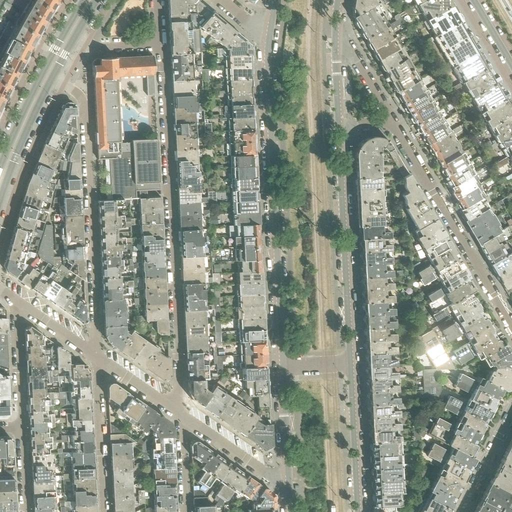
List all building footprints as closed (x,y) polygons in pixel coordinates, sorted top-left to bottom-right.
[(30,0),(24,12),(16,24),(38,37),(41,31),(39,30),(43,23),(47,16),(49,17),(52,12),(32,0),(30,0)] [(32,0),(52,12),(56,6),(54,5),(56,0),(32,0)] [(189,13),(194,13),(193,0),(167,0),(169,14),(185,14),(189,13)] [(182,65),(192,64),(192,56),(192,53),(195,53),(199,53),(198,30),(199,29),(198,27),(201,27),(212,13),(197,0),(193,0),(194,13),(189,13),(190,21),(185,21),(169,22),(171,69),(183,68),(182,65)] [(352,17),(378,0),(377,0),(353,0),(352,8),(352,17)] [(359,28),(382,15),(376,4),(379,2),(378,0),(352,17),(355,21),(354,23),(357,28),(359,28)] [(428,18),(451,4),(451,2),(450,0),(422,0),(418,3),(404,11),(405,14),(407,13),(408,15),(416,15),(421,12),(425,20),(428,18)] [(5,2),(0,10),(0,16),(1,17),(5,10),(8,11),(11,5),(5,2)] [(421,44),(460,20),(460,19),(461,17),(458,14),(456,13),(451,4),(428,18),(425,20),(422,21),(427,29),(430,28),(434,35),(421,43),(421,44)] [(211,36),(223,22),(212,13),(201,27),(200,27),(211,36)] [(185,21),(185,14),(169,14),(169,22),(185,21)] [(365,39),(388,25),(382,15),(359,28),(361,32),(360,34),(363,39),(365,39)] [(2,34),(0,37),(0,49),(5,53),(24,62),(27,56),(26,55),(28,51),(29,49),(30,47),(33,42),(34,43),(38,37),(16,24),(9,20),(2,34)] [(441,52),(469,36),(469,35),(469,33),(467,29),(465,29),(460,20),(421,44),(424,49),(433,44),(432,41),(434,40),(441,52)] [(211,36),(222,46),(235,32),(223,22),(211,36)] [(372,50),(395,37),(388,25),(365,39),(367,42),(367,45),(369,49),(372,50)] [(225,58),(252,57),(251,55),(250,50),(251,50),(251,49),(249,44),(248,44),(244,41),(244,40),(235,32),(222,46),(224,48),(225,56),(225,58)] [(443,55),(451,68),(470,56),(479,51),(478,50),(479,48),(477,45),(474,44),(469,36),(441,52),(440,53),(442,56),(443,55)] [(376,60),(378,61),(401,47),(395,37),(372,50),(373,53),(373,55),(376,60)] [(382,71),(384,71),(407,58),(401,47),(378,61),(380,64),(379,66),(382,71)] [(0,49),(0,83),(11,89),(14,82),(12,81),(16,74),(19,67),(21,68),(24,62),(5,53),(0,49)] [(454,71),(461,82),(487,66),(488,64),(486,60),(483,60),(479,51),(470,56),(451,68),(444,72),(442,72),(442,73),(444,76),(445,75),(453,70),(454,71)] [(95,59),(92,63),(92,77),(93,77),(96,133),(96,132),(94,132),(95,144),(96,144),(97,143),(98,159),(109,159),(111,200),(127,199),(129,199),(132,199),(135,199),(135,191),(160,190),(157,139),(131,140),(132,143),(120,144),(116,77),(146,76),(147,96),(155,95),(153,56),(144,56),(105,58),(106,63),(101,64),(101,59),(95,59)] [(228,69),(251,67),(251,62),(252,61),(252,57),(225,58),(225,68),(228,68),(228,69)] [(390,82),(413,68),(407,58),(384,71),(386,75),(385,77),(388,81),(390,82)] [(182,65),(183,68),(171,69),(172,80),(193,79),(192,64),(182,65)] [(471,97),(497,82),(497,80),(494,75),(492,74),(487,66),(461,82),(453,87),(455,90),(463,85),(471,97)] [(228,69),(228,81),(251,80),(251,75),(252,73),(252,69),(251,67),(228,69)] [(395,92),(397,93),(420,79),(413,68),(390,82),(392,85),(392,87),(395,92)] [(194,91),(193,79),(172,80),(173,94),(202,93),(202,89),(198,89),(198,91),(194,91)] [(403,103),(426,90),(420,79),(397,93),(398,96),(398,98),(401,103),(403,103)] [(228,81),(229,93),(251,92),(251,87),(252,86),(252,82),(251,80),(228,81)] [(480,113),(506,98),(506,96),(503,90),(501,89),(497,82),(471,97),(462,102),(464,105),(472,100),(480,113)] [(0,110),(2,108),(0,106),(2,102),(3,101),(4,99),(6,94),(8,95),(11,89),(0,83),(0,110)] [(407,113),(409,113),(432,100),(426,90),(403,103),(405,106),(404,108),(407,113)] [(229,105),(252,104),(253,103),(253,99),(252,97),(251,92),(229,93),(229,105)] [(188,109),(195,109),(194,96),(203,96),(202,93),(173,94),(173,105),(184,104),(184,107),(188,107),(188,109)] [(481,132),(488,127),(511,113),(511,108),(510,106),(511,104),(508,98),(506,98),(480,113),(487,125),(480,129),(481,132)] [(415,124),(438,110),(432,100),(409,113),(411,117),(410,119),(413,123),(415,124)] [(57,117),(55,121),(66,125),(68,119),(70,115),(76,115),(75,110),(75,107),(73,105),(70,103),(67,103),(64,105),(62,107),(57,117)] [(173,105),(174,121),(195,120),(195,111),(195,109),(188,109),(188,107),(184,107),(184,104),(173,105)] [(230,118),(253,117),(253,115),(253,111),(252,109),(252,104),(229,105),(230,118)] [(421,134),(444,121),(438,110),(415,124),(417,127),(416,129),(419,134),(421,134)] [(490,146),(511,133),(511,113),(488,127),(495,140),(491,142),(493,144),(490,146)] [(230,118),(231,130),(253,129),(254,128),(254,124),(253,122),(253,117),(230,118)] [(189,136),(196,136),(195,122),(195,120),(174,121),(174,132),(185,131),(185,135),(189,134),(189,136)] [(55,121),(50,132),(55,134),(56,132),(70,138),(71,137),(68,136),(69,135),(68,135),(70,133),(68,132),(70,127),(66,125),(55,121)] [(425,144),(427,145),(450,131),(444,121),(421,134),(423,138),(423,140),(425,144)] [(231,130),(231,143),(254,142),(254,141),(255,139),(255,137),(254,135),(253,129),(231,130)] [(175,148),(197,147),(196,138),(196,136),(189,136),(189,134),(185,135),(185,131),(174,132),(175,148)] [(433,155),(456,142),(450,131),(427,145),(429,148),(429,150),(431,155),(433,155)] [(50,132),(44,145),(62,152),(63,149),(57,146),(59,141),(62,142),(65,137),(69,138),(69,139),(70,138),(56,132),(55,134),(50,132)] [(507,156),(511,153),(511,133),(490,146),(492,148),(500,144),(503,148),(502,150),(505,155),(507,156)] [(383,149),(388,153),(394,150),(392,146),(389,143),(386,140),(383,138),(379,137),(375,137),(372,137),(368,138),(365,140),(361,142),(359,145),(357,149),(356,150),(367,155),(379,154),(379,149),(383,149)] [(61,160),(60,162),(78,161),(77,143),(72,143),(68,141),(67,141),(63,149),(62,152),(61,155),(64,158),(63,161),(61,160)] [(232,156),(255,155),(254,149),(255,147),(255,145),(254,143),(254,142),(231,143),(232,156)] [(440,166),(462,152),(456,142),(433,155),(435,159),(435,161),(438,165),(440,166)] [(44,145),(41,154),(47,156),(48,154),(59,158),(61,155),(62,152),(44,145)] [(175,148),(176,159),(186,158),(186,161),(190,161),(190,163),(197,163),(197,149),(197,147),(175,148)] [(380,167),(379,154),(367,155),(356,150),(356,152),(355,156),(356,165),(370,165),(371,167),(380,167)] [(398,155),(394,150),(388,153),(392,159),(398,155)] [(446,176),(468,163),(462,152),(440,166),(441,169),(441,171),(444,176),(446,176)] [(511,153),(507,156),(508,156),(495,164),(498,169),(508,163),(507,161),(510,159),(511,162),(511,165),(511,167),(511,153)] [(41,154),(36,164),(55,171),(56,169),(54,168),(58,159),(59,159),(59,158),(48,154),(47,156),(41,154)] [(233,168),(255,166),(255,162),(256,160),(256,156),(255,155),(232,156),(233,168)] [(401,162),(398,155),(392,159),(395,165),(401,162)] [(177,176),(200,174),(200,171),(198,171),(198,165),(197,163),(190,163),(190,161),(186,161),(186,158),(176,159),(177,176)] [(58,172),(57,175),(59,176),(58,178),(65,177),(64,174),(62,172),(62,170),(68,171),(67,177),(79,177),(78,171),(78,167),(78,161),(60,162),(59,167),(58,172)] [(405,168),(401,162),(395,165),(399,171),(405,168)] [(447,182),(450,187),(474,173),(468,163),(446,176),(448,180),(447,182)] [(34,169),(33,172),(40,175),(39,176),(46,179),(48,180),(49,178),(51,179),(53,173),(57,175),(58,172),(55,171),(36,164),(36,165),(34,169)] [(381,177),(380,167),(371,167),(370,165),(356,165),(356,178),(381,177)] [(233,168),(233,179),(256,178),(255,174),(256,172),(256,168),(255,166),(233,168)] [(409,174),(405,168),(399,171),(403,178),(409,174)] [(452,193),(455,199),(480,184),(475,176),(484,171),(482,168),(474,173),(450,187),(452,191),(452,193)] [(33,172),(28,184),(54,190),(55,184),(53,183),(54,180),(51,179),(49,178),(48,180),(46,179),(39,176),(40,175),(33,172)] [(511,172),(509,175),(503,178),(505,183),(511,179),(511,172)] [(192,191),(199,190),(199,186),(201,186),(201,182),(198,182),(198,176),(201,176),(200,174),(177,176),(177,187),(187,186),(188,189),(192,189),(192,191)] [(423,198),(409,174),(403,178),(403,182),(402,183),(407,192),(402,195),(404,200),(404,204),(407,208),(423,198)] [(58,181),(57,184),(63,184),(63,189),(79,188),(79,177),(67,177),(65,177),(58,178),(59,179),(58,181)] [(356,178),(357,190),(384,189),(384,183),(381,183),(381,177),(356,178)] [(233,179),(234,191),(256,190),(256,185),(257,183),(257,180),(256,178),(233,179)] [(28,184),(25,194),(32,196),(32,198),(41,200),(50,203),(51,199),(44,197),(46,191),(48,192),(49,190),(53,191),(54,190),(28,184)] [(456,204),(460,211),(483,197),(485,196),(479,185),(455,199),(457,202),(456,204)] [(177,187),(178,202),(208,200),(208,198),(199,198),(199,191),(199,190),(192,191),(192,189),(188,189),(187,186),(177,187)] [(63,196),(60,196),(60,198),(70,197),(70,200),(80,199),(80,197),(80,195),(79,188),(63,189),(63,195),(63,196)] [(357,203),(382,201),(382,196),(385,196),(385,191),(389,191),(389,188),(384,189),(357,190),(357,203)] [(234,202),(257,201),(258,199),(258,196),(257,194),(256,190),(234,191),(234,202)] [(511,193),(500,200),(504,207),(511,202),(511,193)] [(25,194),(21,205),(42,211),(44,212),(48,213),(49,210),(43,208),(42,209),(41,209),(42,206),(41,206),(43,203),(40,202),(41,200),(32,198),(32,196),(25,194)] [(54,198),(53,203),(58,203),(59,211),(59,214),(81,213),(80,209),(80,199),(70,200),(70,197),(60,198),(54,198)] [(461,216),(464,222),(488,208),(489,207),(483,197),(460,211),(462,213),(461,214),(461,216)] [(148,209),(160,208),(160,198),(137,199),(137,204),(139,204),(139,213),(148,213),(148,209)] [(411,219),(429,208),(423,198),(407,208),(405,209),(411,219)] [(100,201),(98,201),(98,212),(116,211),(115,205),(129,205),(129,199),(127,199),(111,200),(100,201)] [(178,202),(179,213),(189,212),(189,215),(193,215),(193,217),(200,217),(199,203),(208,202),(208,200),(178,202)] [(234,202),(235,213),(258,213),(258,211),(258,210),(258,207),(257,205),(257,201),(234,202)] [(358,214),(386,213),(385,207),(382,207),(382,201),(357,203),(358,214)] [(21,205),(18,216),(26,218),(26,217),(35,219),(36,216),(38,216),(38,213),(41,214),(42,211),(21,205)] [(161,223),(160,208),(148,209),(148,213),(139,213),(140,219),(138,219),(138,224),(140,224),(161,223)] [(428,222),(435,219),(429,208),(411,219),(417,229),(428,222)] [(471,233),(495,219),(488,208),(464,222),(471,233)] [(116,211),(98,212),(99,223),(130,222),(130,219),(130,218),(124,218),(124,216),(116,216),(116,211)] [(179,229),(201,228),(200,218),(200,217),(193,217),(193,215),(189,215),(189,212),(179,213),(179,229)] [(81,213),(59,214),(59,216),(63,216),(64,224),(71,224),(72,227),(81,226),(81,213)] [(235,226),(258,224),(259,223),(259,219),(258,217),(258,213),(235,213),(235,226)] [(358,214),(358,227),(383,226),(383,220),(386,220),(386,213),(358,214)] [(18,216),(15,227),(42,233),(42,231),(36,229),(36,230),(34,230),(36,224),(34,222),(35,219),(26,217),(26,218),(18,216)] [(441,229),(435,219),(428,222),(417,229),(415,230),(418,236),(416,237),(424,249),(428,247),(433,244),(429,236),(441,229)] [(471,233),(478,244),(501,230),(495,219),(471,233)] [(130,222),(99,223),(100,234),(117,233),(117,228),(124,227),(130,227),(130,225),(130,222)] [(162,240),(161,223),(140,224),(140,237),(149,236),(149,238),(153,238),(153,240),(162,240)] [(55,234),(54,234),(54,237),(55,237),(60,237),(82,236),(81,226),(72,227),(71,224),(64,224),(64,236),(63,236),(63,234),(60,235),(59,234),(55,234)] [(236,237),(259,236),(260,234),(260,230),(258,229),(258,224),(235,226),(232,226),(232,231),(236,230),(236,237)] [(46,225),(37,254),(40,259),(47,263),(48,262),(52,265),(58,269),(60,266),(61,265),(66,269),(70,271),(73,274),(81,279),(83,281),(84,281),(83,258),(67,259),(62,260),(54,260),(54,257),(53,257),(53,250),(52,244),(52,225),(46,225)] [(15,226),(11,237),(20,239),(19,241),(28,243),(28,241),(31,240),(33,234),(34,235),(33,236),(40,238),(42,233),(15,227),(15,226)] [(361,240),(386,238),(389,238),(389,231),(386,232),(385,226),(383,226),(358,227),(359,233),(361,235),(361,240)] [(483,254),(511,237),(511,236),(507,227),(501,230),(478,244),(483,254)] [(194,244),(202,244),(201,229),(201,228),(179,229),(180,240),(190,240),(191,242),(194,242),(194,244)] [(429,259),(451,246),(447,239),(441,229),(429,236),(433,244),(428,247),(424,249),(429,259)] [(117,233),(100,234),(100,245),(125,244),(125,239),(125,238),(117,238),(117,233)] [(82,236),(60,237),(60,239),(62,239),(65,239),(65,249),(73,248),(73,246),(82,246),(82,236)] [(163,251),(162,240),(153,240),(153,238),(149,238),(149,236),(140,237),(141,251),(163,251)] [(239,249),(260,248),(260,241),(258,239),(258,236),(259,236),(236,237),(234,236),(234,243),(234,249),(239,249)] [(11,237),(8,249),(35,256),(35,254),(30,252),(28,252),(29,248),(27,245),(28,243),(19,241),(20,239),(11,237)] [(489,263),(511,250),(511,237),(483,254),(489,263)] [(361,247),(362,253),(387,251),(390,251),(390,244),(386,244),(386,238),(361,240),(359,242),(359,246),(361,247)] [(180,240),(181,256),(202,255),(202,245),(202,244),(194,244),(194,242),(191,242),(190,240),(180,240)] [(125,244),(100,245),(101,255),(118,254),(118,250),(125,249),(125,244)] [(62,257),(54,257),(54,260),(62,260),(67,259),(83,258),(82,246),(73,246),(73,248),(65,249),(65,257),(62,257)] [(428,276),(457,257),(451,247),(451,246),(429,259),(432,263),(417,272),(420,278),(418,279),(419,280),(428,276)] [(261,255),(260,248),(239,249),(239,255),(236,255),(235,255),(235,261),(237,261),(259,260),(259,257),(261,255)] [(8,249),(5,261),(13,263),(14,261),(23,263),(23,261),(25,262),(27,256),(34,258),(35,256),(8,249)] [(511,250),(489,263),(495,274),(511,265),(511,250)] [(163,266),(163,251),(141,251),(142,263),(151,263),(151,265),(155,265),(155,267),(163,266)] [(362,260),(362,265),(387,264),(391,264),(390,257),(387,257),(387,251),(362,253),(360,254),(360,258),(362,260)] [(118,254),(101,255),(101,267),(126,265),(132,265),(132,259),(128,259),(118,260),(118,254)] [(203,265),(202,255),(181,256),(181,266),(192,266),(192,268),(196,268),(196,271),(203,270),(203,272),(211,267),(211,263),(212,263),(212,256),(209,256),(209,262),(203,265)] [(442,280),(463,267),(457,257),(428,276),(419,280),(422,285),(439,275),(442,280)] [(419,264),(415,258),(410,261),(411,270),(419,264)] [(238,272),(261,271),(260,267),(261,266),(261,262),(260,260),(259,260),(237,261),(238,272)] [(5,261),(4,266),(6,272),(20,281),(26,273),(21,270),(21,268),(23,263),(14,261),(13,263),(5,261)] [(45,267),(30,288),(40,295),(58,269),(52,265),(48,262),(47,263),(45,267)] [(164,277),(163,266),(155,267),(155,265),(151,265),(151,263),(142,263),(143,278),(164,277)] [(363,278),(388,277),(391,276),(391,270),(388,270),(387,264),(362,265),(360,267),(361,271),(363,273),(363,278)] [(26,273),(20,281),(30,288),(45,267),(42,265),(40,269),(34,265),(32,269),(31,268),(27,274),(26,273)] [(58,269),(40,295),(45,299),(49,301),(60,286),(70,271),(66,269),(61,265),(60,266),(58,269)] [(126,265),(101,267),(102,277),(119,276),(119,272),(126,271),(133,271),(132,265),(126,265)] [(508,286),(511,284),(511,283),(511,265),(495,274),(504,289),(508,286)] [(204,283),(203,272),(203,270),(196,271),(196,268),(192,268),(192,266),(181,266),(182,284),(204,283)] [(430,302),(468,279),(470,278),(467,274),(463,267),(442,280),(441,281),(444,286),(427,296),(430,302)] [(238,284),(261,283),(261,279),(262,277),(262,274),(261,272),(261,271),(238,272),(238,284)] [(60,286),(49,301),(59,308),(76,282),(78,283),(81,279),(73,274),(70,278),(71,279),(68,283),(69,284),(66,290),(60,286)] [(119,276),(102,277),(102,288),(133,287),(133,283),(133,281),(127,281),(119,282),(119,276)] [(165,293),(164,277),(143,278),(143,291),(152,290),(152,291),(156,291),(156,293),(165,293)] [(363,286),(364,291),(389,290),(388,289),(392,289),(392,282),(388,282),(388,277),(363,278),(361,280),(361,284),(363,286)] [(426,304),(432,314),(469,293),(474,290),(468,279),(430,302),(428,303),(426,304)] [(76,282),(59,308),(80,322),(81,323),(84,323),(86,320),(86,318),(85,305),(78,301),(77,300),(77,298),(73,295),(77,289),(78,290),(81,285),(78,283),(76,282)] [(204,299),(204,283),(182,284),(183,295),(193,295),(193,297),(197,297),(197,299),(204,299)] [(238,284),(239,295),(262,294),(262,291),(263,289),(262,285),(261,283),(238,284)] [(133,287),(102,288),(103,301),(123,299),(123,298),(120,298),(120,294),(128,293),(134,293),(133,292),(133,287)] [(165,304),(165,293),(156,293),(156,291),(152,291),(152,290),(143,291),(144,306),(165,304)] [(364,303),(389,302),(392,302),(392,295),(389,295),(389,290),(364,291),(362,293),(362,297),(364,298),(364,303)] [(455,315),(477,302),(474,297),(471,297),(469,293),(432,314),(431,315),(434,320),(452,310),(455,315)] [(239,306),(262,305),(262,302),(263,300),(263,297),(262,295),(262,294),(239,295),(239,304),(232,304),(232,307),(239,306)] [(205,310),(204,299),(197,299),(197,297),(193,297),(193,295),(183,295),(184,311),(205,310)] [(123,299),(103,301),(104,317),(104,327),(124,326),(124,325),(124,321),(126,321),(126,311),(126,309),(125,306),(123,306),(123,299)] [(365,311),(365,316),(390,315),(393,314),(393,308),(389,308),(389,302),(364,303),(362,305),(363,309),(365,311)] [(432,330),(438,340),(482,314),(479,310),(480,307),(477,302),(455,315),(458,320),(441,330),(438,325),(432,329),(432,330)] [(154,320),(166,319),(165,304),(144,306),(145,316),(135,316),(135,321),(142,320),(142,321),(148,320),(154,320)] [(240,310),(240,319),(263,318),(264,316),(264,312),(263,311),(262,305),(239,306),(240,310)] [(206,325),(205,310),(184,311),(184,321),(195,321),(195,323),(199,323),(199,325),(206,325)] [(437,340),(440,345),(441,345),(447,341),(447,342),(464,332),(467,337),(490,324),(487,319),(484,318),(482,314),(438,340),(437,340)] [(365,329),(390,327),(394,327),(394,320),(390,321),(390,315),(365,316),(363,318),(363,322),(365,324),(365,329)] [(241,330),(264,329),(265,328),(264,324),(263,322),(263,318),(240,319),(241,330)] [(167,334),(166,319),(154,320),(154,323),(156,323),(156,333),(159,335),(160,335),(167,334)] [(184,321),(185,337),(206,337),(206,325),(199,325),(199,323),(195,323),(195,321),(184,321)] [(474,347),(494,335),(492,331),(493,329),(490,324),(467,337),(469,342),(453,352),(456,357),(471,349),(468,345),(472,343),(474,347)] [(25,345),(44,344),(43,339),(42,339),(44,337),(27,325),(24,329),(25,345)] [(124,326),(104,327),(105,336),(108,342),(119,350),(133,359),(146,341),(145,340),(132,331),(131,331),(129,334),(125,332),(124,326)] [(366,342),(391,340),(394,340),(394,333),(391,333),(390,327),(365,329),(364,331),(364,335),(366,336),(366,342)] [(239,342),(264,341),(265,339),(265,336),(264,334),(264,330),(264,329),(241,330),(241,340),(239,340),(239,342)] [(440,345),(437,340),(438,340),(432,330),(420,336),(421,344),(435,369),(440,369),(455,369),(441,345),(440,345)] [(480,358),(483,356),(502,345),(499,340),(497,339),(494,335),(474,347),(475,350),(472,352),(471,349),(456,357),(450,360),(452,363),(457,360),(459,364),(477,353),(480,358)] [(207,352),(206,337),(185,337),(186,353),(207,352)] [(367,354),(392,353),(395,353),(395,346),(391,346),(391,340),(366,342),(364,343),(365,348),(367,349),(367,354)] [(146,341),(133,359),(146,368),(163,380),(169,376),(168,356),(164,356),(157,352),(157,351),(158,349),(153,346),(146,341)] [(239,345),(240,354),(265,353),(266,351),(266,348),(265,347),(264,341),(239,342),(233,342),(232,343),(233,346),(238,346),(238,345),(239,345)] [(25,345),(26,356),(51,355),(51,350),(44,350),(44,344),(25,345)] [(494,367),(511,367),(511,352),(510,349),(508,350),(506,345),(503,344),(502,345),(483,356),(489,366),(492,365),(494,367)] [(0,419),(1,419),(0,407),(0,398),(10,398),(7,348),(7,345),(0,345),(0,419)] [(70,370),(70,365),(69,365),(68,360),(72,360),(74,357),(58,346),(56,349),(57,354),(57,367),(63,367),(63,370),(70,370)] [(197,368),(208,368),(207,353),(207,352),(186,353),(186,364),(197,364),(197,368)] [(243,367),(265,366),(265,361),(266,359),(266,357),(265,355),(265,353),(240,354),(240,362),(238,362),(238,368),(243,367)] [(367,362),(367,367),(392,366),(396,365),(395,359),(392,359),(392,353),(367,354),(365,356),(365,360),(367,362)] [(26,356),(26,367),(45,366),(44,361),(57,361),(57,354),(51,355),(26,356)] [(71,376),(89,375),(89,370),(86,365),(81,366),(81,365),(80,364),(70,365),(70,370),(70,372),(71,376)] [(209,379),(208,368),(197,368),(197,364),(186,364),(187,380),(203,379),(209,379)] [(27,378),(58,377),(58,371),(45,371),(45,366),(26,367),(27,378)] [(244,380),(245,380),(266,379),(266,374),(267,373),(267,369),(265,367),(265,366),(243,367),(244,380)] [(368,380),(393,378),(396,378),(396,371),(393,372),(392,366),(367,367),(366,369),(366,373),(368,375),(368,380)] [(490,370),(485,380),(505,391),(507,390),(510,385),(511,386),(511,384),(511,367),(494,367),(492,370),(490,370)] [(440,369),(435,369),(422,370),(423,403),(419,411),(428,415),(440,391),(440,376),(440,369)] [(505,391),(485,380),(480,378),(477,382),(460,374),(457,379),(496,400),(498,396),(501,395),(503,390),(504,391),(505,391)] [(89,386),(89,375),(71,376),(64,376),(58,377),(58,381),(60,381),(61,379),(64,379),(64,383),(71,383),(72,387),(89,386)] [(27,378),(27,389),(46,388),(45,383),(53,383),(53,382),(58,381),(58,377),(27,378)] [(496,400),(457,379),(452,377),(450,379),(456,382),(454,385),(471,394),(468,400),(492,412),(495,407),(494,404),(496,400)] [(369,393),(393,391),(397,391),(397,384),(393,384),(393,378),(368,380),(366,382),(366,386),(369,387),(369,393)] [(215,415),(228,397),(223,393),(224,392),(215,385),(213,387),(203,381),(203,379),(187,380),(188,394),(190,399),(215,415)] [(257,396),(257,407),(268,406),(267,383),(267,379),(266,379),(245,380),(245,388),(248,388),(248,396),(250,396),(257,396)] [(131,424),(143,405),(112,384),(109,384),(108,386),(107,388),(108,404),(115,409),(113,411),(117,413),(117,414),(121,417),(122,414),(127,418),(125,420),(131,424)] [(90,397),(89,386),(72,387),(68,387),(68,391),(62,392),(61,387),(58,387),(58,392),(59,398),(90,397)] [(53,399),(59,398),(58,392),(46,393),(46,388),(27,389),(28,400),(53,399)] [(369,400),(369,405),(394,404),(398,404),(397,397),(394,397),(393,391),(369,393),(367,394),(367,399),(369,400)] [(249,397),(242,392),(239,396),(246,401),(249,397)] [(489,417),(492,412),(468,400),(466,404),(449,395),(445,402),(485,422),(487,418),(489,417)] [(90,408),(90,397),(59,398),(60,405),(72,404),(73,409),(90,408)] [(242,435),(256,415),(252,412),(253,411),(233,397),(231,399),(228,397),(215,415),(242,435)] [(53,405),(53,399),(28,400),(28,411),(47,410),(53,410),(53,405)] [(485,422),(445,402),(442,408),(459,417),(456,422),(481,434),(484,429),(483,426),(485,422)] [(0,407),(1,419),(7,419),(10,414),(10,407),(10,403),(5,403),(5,407),(0,407)] [(370,418),(395,416),(395,417),(398,416),(398,410),(394,410),(394,404),(369,405),(368,407),(368,411),(370,413),(370,418)] [(155,432),(155,437),(172,437),(172,428),(168,422),(156,414),(143,405),(131,424),(135,426),(136,424),(141,427),(139,429),(146,434),(149,429),(155,432)] [(257,416),(256,415),(242,435),(265,450),(271,447),(269,423),(268,406),(257,407),(257,416)] [(91,419),(90,408),(73,409),(73,414),(66,414),(66,418),(60,418),(60,421),(91,419)] [(60,421),(60,418),(54,418),(54,415),(47,415),(47,410),(28,411),(29,422),(60,421)] [(370,426),(371,431),(396,429),(399,429),(399,422),(395,423),(395,417),(395,416),(370,418),(368,420),(368,424),(370,426)] [(478,439),(481,434),(456,422),(454,426),(437,417),(434,423),(433,423),(432,423),(473,444),(475,440),(478,439)] [(92,429),(91,419),(60,421),(61,423),(66,422),(66,427),(74,426),(74,430),(92,429)] [(29,431),(30,433),(48,432),(48,427),(54,427),(54,423),(56,423),(56,431),(61,431),(61,423),(60,421),(29,422),(29,428),(29,431)] [(126,430),(114,422),(112,425),(123,433),(126,430)] [(473,444),(432,423),(429,430),(428,429),(422,426),(420,430),(428,435),(452,447),(473,458),(476,450),(474,449),(476,445),(473,444)] [(92,441),(92,429),(74,430),(74,435),(61,436),(61,440),(61,442),(67,442),(92,441)] [(371,444),(399,442),(400,442),(399,435),(396,435),(396,429),(371,431),(369,433),(369,437),(371,438),(371,444)] [(30,438),(30,444),(55,443),(61,442),(61,440),(55,440),(55,434),(48,434),(48,432),(30,433),(30,435),(30,438)] [(110,444),(129,444),(129,443),(136,442),(125,434),(110,435),(110,444)] [(8,437),(2,437),(3,465),(13,465),(12,440),(8,437)] [(173,453),(172,437),(155,437),(153,438),(152,437),(149,437),(149,440),(152,440),(153,448),(150,448),(146,448),(146,440),(142,445),(142,455),(173,453)] [(93,452),(92,441),(67,442),(67,448),(75,447),(75,452),(93,452)] [(201,464),(210,451),(195,441),(193,442),(191,443),(190,445),(191,456),(201,464)] [(372,451),(372,456),(399,455),(402,454),(402,449),(399,449),(399,442),(371,444),(370,445),(370,447),(370,449),(371,451),(372,451)] [(30,444),(31,455),(49,454),(49,449),(56,449),(55,443),(30,444)] [(473,458),(452,447),(449,452),(432,443),(429,450),(469,470),(471,466),(471,465),(475,459),(473,458)] [(130,458),(129,444),(110,444),(110,448),(111,456),(120,455),(120,457),(124,457),(124,458),(130,458)] [(463,481),(469,470),(429,450),(426,455),(442,464),(440,469),(463,481)] [(197,482),(201,485),(220,458),(210,451),(201,464),(202,464),(199,468),(204,471),(197,482)] [(93,462),(93,452),(75,452),(72,452),(72,468),(81,467),(81,462),(93,462)] [(511,455),(506,452),(500,462),(498,466),(495,471),(489,483),(511,495),(511,455)] [(40,469),(53,469),(53,453),(49,454),(31,455),(31,466),(40,465),(40,469)] [(174,468),(173,453),(142,455),(143,460),(147,459),(147,458),(151,458),(153,458),(154,469),(174,468)] [(112,471),(131,470),(130,465),(130,458),(124,458),(124,457),(120,457),(120,455),(111,456),(112,471)] [(373,468),(399,467),(402,466),(401,461),(399,461),(399,455),(372,456),(370,456),(371,464),(372,464),(373,468)] [(219,481),(230,465),(220,458),(201,485),(207,489),(214,478),(219,481)] [(94,478),(93,462),(81,462),(81,467),(72,468),(73,479),(94,478)] [(54,476),(53,469),(40,469),(40,465),(31,466),(32,481),(54,480),(63,480),(63,476),(58,476),(54,476)] [(217,506),(240,472),(230,465),(219,481),(223,484),(215,495),(216,496),(214,500),(217,502),(215,505),(216,506),(217,506)] [(399,474),(399,467),(373,468),(373,469),(372,469),(371,471),(371,473),(371,475),(372,476),(373,476),(373,482),(399,480),(401,480),(401,474),(399,474)] [(174,484),(174,468),(154,469),(153,469),(153,481),(163,481),(164,483),(166,483),(166,485),(174,484)] [(112,471),(112,483),(121,482),(122,485),(125,485),(125,487),(132,487),(131,475),(134,474),(134,475),(143,474),(143,473),(143,469),(136,469),(131,470),(112,471)] [(455,497),(463,481),(440,469),(434,481),(447,488),(445,492),(455,497)] [(238,492),(239,493),(249,478),(240,472),(217,506),(223,505),(223,501),(227,500),(233,491),(237,494),(238,492)] [(95,493),(94,478),(73,479),(74,490),(82,490),(82,493),(95,493)] [(245,500),(248,499),(258,484),(249,478),(239,493),(245,497),(245,500)] [(0,491),(14,490),(14,480),(0,480),(0,491)] [(42,492),(59,491),(59,490),(55,490),(54,480),(32,481),(33,498),(42,497),(42,492)] [(374,494),(397,493),(402,492),(401,487),(399,487),(399,480),(373,482),(371,482),(372,489),(374,489),(374,494)] [(175,494),(174,484),(166,485),(166,483),(164,483),(163,481),(153,481),(154,495),(175,494)] [(448,510),(455,497),(445,492),(447,488),(434,481),(429,490),(431,492),(427,499),(429,500),(448,510)] [(132,497),(132,487),(125,487),(125,485),(122,485),(121,482),(112,483),(113,498),(132,497)] [(478,504),(474,511),(506,511),(509,507),(508,507),(511,498),(511,495),(489,483),(478,504)] [(258,484),(248,499),(253,502),(252,504),(252,505),(252,509),(274,509),(273,497),(271,493),(258,484)] [(0,500),(15,500),(14,490),(0,491),(0,500)] [(95,506),(95,493),(82,493),(82,490),(74,490),(74,507),(95,506)] [(33,508),(55,507),(55,493),(59,493),(59,491),(42,492),(42,497),(33,498),(33,508)] [(194,507),(214,506),(214,505),(208,506),(207,497),(198,491),(193,491),(194,507)] [(374,502),(375,506),(395,505),(397,504),(405,508),(409,503),(403,503),(403,500),(397,500),(397,493),(373,494),(373,496),(372,498),(373,500),(374,502)] [(176,508),(175,494),(154,495),(155,505),(163,505),(163,506),(166,506),(166,509),(176,508)] [(132,511),(133,511),(132,497),(113,498),(114,508),(123,508),(123,511),(126,510),(126,511),(132,511)] [(15,500),(0,500),(0,511),(16,511),(15,506),(15,500)] [(447,511),(448,510),(429,500),(428,502),(422,511),(431,511),(432,511),(447,511)]
